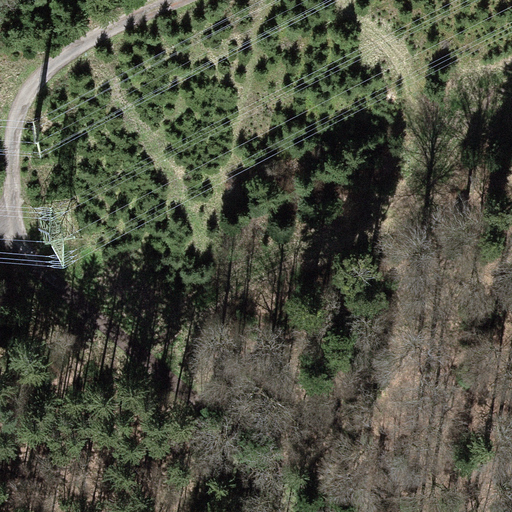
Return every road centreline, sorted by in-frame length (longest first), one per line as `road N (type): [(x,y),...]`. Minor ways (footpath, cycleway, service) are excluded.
road 1 (track): [(0,229),(179,387),(346,511)]
road 2 (track): [(186,0),(63,58),(17,95),(4,233)]
